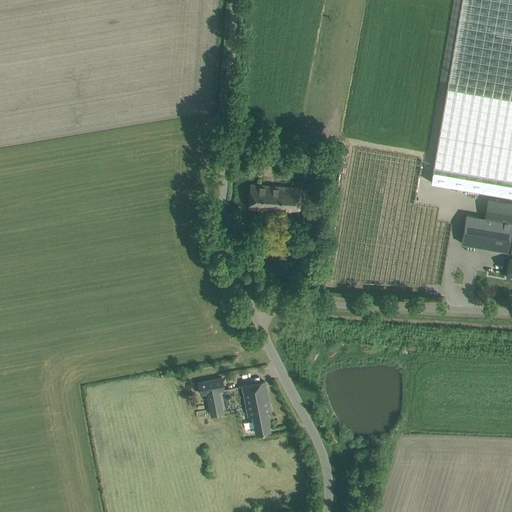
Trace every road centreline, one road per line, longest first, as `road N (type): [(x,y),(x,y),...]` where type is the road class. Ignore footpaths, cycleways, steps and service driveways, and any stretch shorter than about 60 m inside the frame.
road 1 (unclassified): [(254,314),(227,256),(221,219),(234,0)]
road 2 (unclassified): [(511,312),(303,305),(254,314)]
road 3 (unclassified): [(326,511),(325,463),(254,314)]
